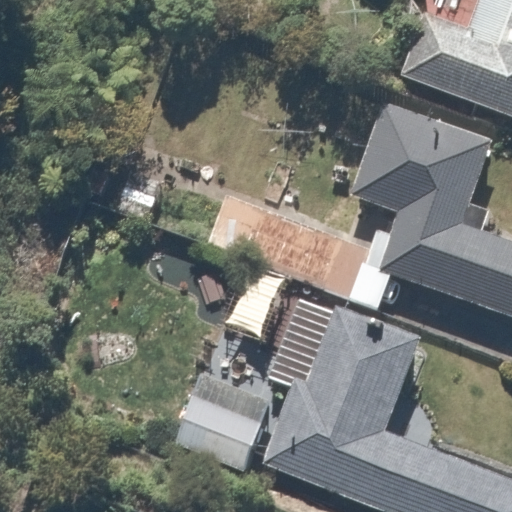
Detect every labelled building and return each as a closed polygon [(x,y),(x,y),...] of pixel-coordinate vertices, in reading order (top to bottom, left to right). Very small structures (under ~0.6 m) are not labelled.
[(385,45),(362,104),(511,162),(511,0),(492,0),(484,21),(453,9),(432,63),(385,45)] [(461,175),(334,131),(298,232),(352,250),(335,298),(511,359),(511,288),(431,260),(461,175)] [(314,287),(173,239),(160,277),(301,324),(314,287)] [(254,423),(223,507),(235,511),(495,511),(365,464),(395,385),(255,334),(225,413),(254,423)] [(224,437),(137,412),(117,480),(204,505),(224,437)]
